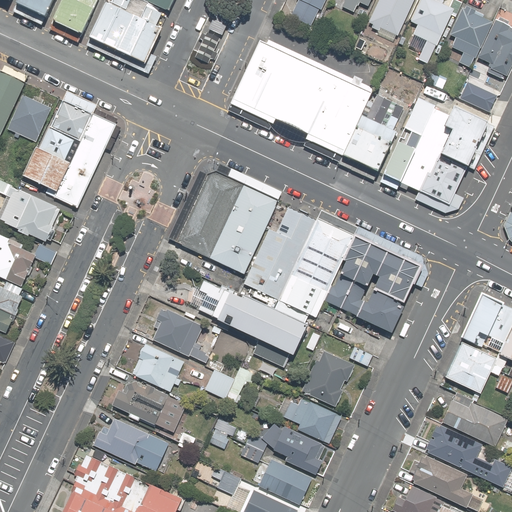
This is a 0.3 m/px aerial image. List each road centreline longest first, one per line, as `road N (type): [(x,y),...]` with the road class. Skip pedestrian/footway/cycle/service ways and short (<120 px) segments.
road 1 (residential): [(168,191),(19,511)]
road 2 (secondary): [(198,125),(466,250)]
road 3 (residential): [(0,436),(123,170)]
road 4 (residential): [(466,250),(341,511)]
road 5 (secondary): [(0,31),(150,103)]
road 6 (residential): [(253,0),(198,125)]
